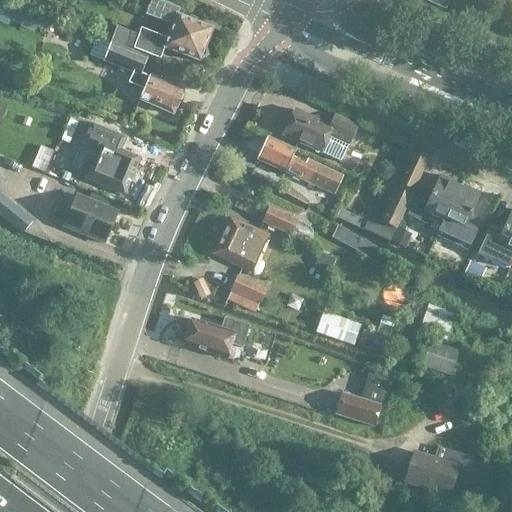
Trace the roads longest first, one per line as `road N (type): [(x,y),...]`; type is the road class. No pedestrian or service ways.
road 1 (residential): [(61,511),(165,224),(251,62)]
road 2 (residential): [(511,179),(251,62)]
road 3 (tertiary): [(291,19),(329,59),(511,125)]
road 4 (motorway): [(124,511),(0,416)]
road 5 (tertiary): [(511,103),(388,55)]
